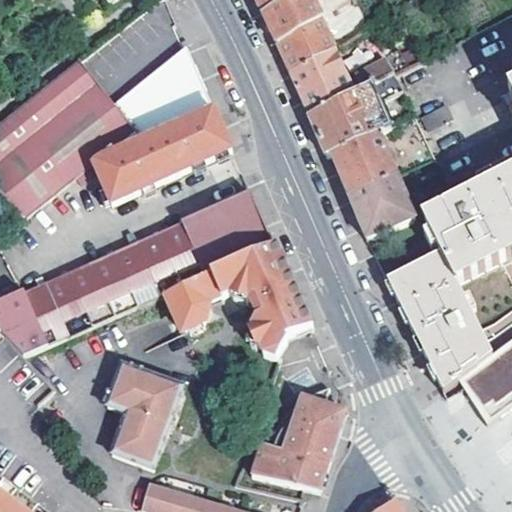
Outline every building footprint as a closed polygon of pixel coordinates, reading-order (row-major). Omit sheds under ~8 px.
[(255,0),(264,18),(294,0),(255,0)] [(336,53),(310,0),(294,0),(264,18),(269,30),(274,39),(288,70),(291,77),(336,53)] [(0,129),(0,191),(25,222),(94,168),(101,163),(109,157),(112,159),(216,113),(189,52),(116,110),(81,65),(0,129)] [(306,112),(310,122),(395,78),(388,64),(350,83),(336,53),(291,77),(306,112)] [(395,78),(310,122),(324,152),(328,161),(331,159),(380,137),(392,131),(381,107),(404,96),(395,78)] [(477,372),(496,358),(454,289),(511,258),(511,94),(509,95),(511,100),(511,172),(454,202),(430,213),(423,217),(441,255),(392,284),(446,397),(463,383),(477,372)] [(446,107),(423,118),(429,129),(447,121),(445,115),(450,113),(446,107)] [(109,157),(101,163),(117,200),(231,148),(216,113),(112,159),(109,157)] [(380,137),(331,159),(346,193),(349,201),(397,178),(380,137)] [(117,200),(101,163),(94,168),(114,211),(234,156),(231,148),(117,200)] [(367,245),(415,221),(397,178),(349,201),(358,222),(367,245)] [(454,202),(447,187),(424,199),(430,213),(454,202)] [(134,313),(165,300),(277,251),(273,243),(253,197),(0,306),(0,333),(1,335),(25,360),(134,313)] [(297,290),(279,250),(277,251),(165,300),(179,331),(187,335),(204,327),(209,310),(208,309),(231,299),(249,307),(257,325),(250,336),(262,364),(281,370),(289,347),(288,346),(290,345),(308,335),(314,332),(303,305),(299,303),(282,310),(279,303),(296,296),(297,292),(297,290)] [(300,298),(297,292),(296,296),(279,303),(282,310),(299,303),(303,305),(300,298)] [(493,425),(511,410),(511,346),(496,358),(477,372),(463,383),(493,425)] [(155,474),(165,445),(185,392),(123,369),(108,409),(127,416),(112,458),(155,474)] [(255,481),(323,497),(340,444),(349,417),(343,415),(338,413),(328,410),(332,399),(333,393),(327,394),(320,397),(312,401),(309,403),(304,401),(302,409),(296,413),(289,421),(282,429),(277,437),(273,446),(264,442),(262,449),(260,454),(265,456),(255,481)] [(332,399),(328,410),(338,413),(337,404),(332,399)] [(262,449),(254,446),(243,477),(243,478),(255,481),(265,456),(260,454),(262,449)] [(152,490),(144,511),(225,511),(158,492),(152,490)] [(0,511),(21,511),(0,496),(0,511)]
